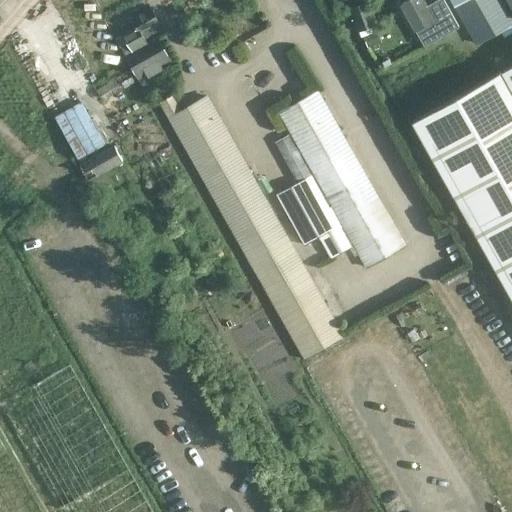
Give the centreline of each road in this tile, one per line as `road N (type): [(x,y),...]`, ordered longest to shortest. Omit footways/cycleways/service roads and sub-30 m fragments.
road 1 (track): [(238,511),(29,154),(0,124)]
road 2 (track): [(427,254),(321,63),(271,0)]
road 3 (track): [(291,25),(252,71),(199,82),(152,0)]
road 4 (unknown): [(462,511),(371,340)]
road 5 (unknown): [(415,511),(331,361)]
